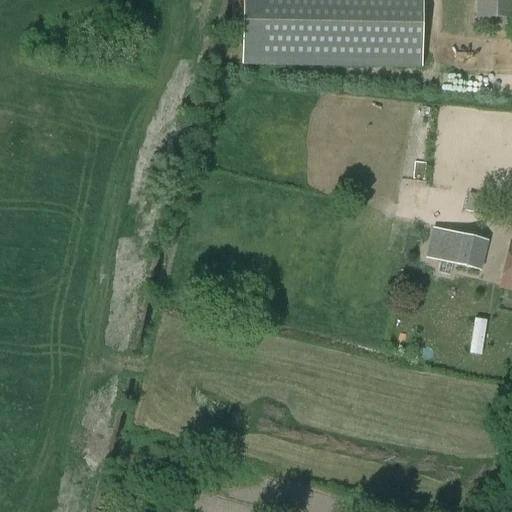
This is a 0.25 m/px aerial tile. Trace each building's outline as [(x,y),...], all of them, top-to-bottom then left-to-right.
[(241,0),(241,64),(421,66),(422,0),(241,0)] [(511,0),(476,0),(476,18),(511,18),(511,0)] [(469,194),(465,212),(472,214),(474,205),(484,208),(486,198),(469,194)] [(434,229),(429,249),(441,252),(439,259),(478,268),(484,241),(434,229)] [(511,244),(509,244),(499,289),(511,291),(511,244)]
